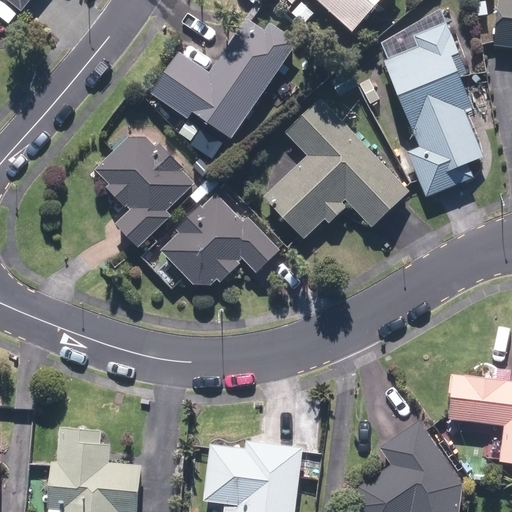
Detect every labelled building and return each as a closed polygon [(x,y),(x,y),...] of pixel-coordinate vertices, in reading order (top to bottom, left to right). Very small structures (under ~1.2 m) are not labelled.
[(10,0),(26,12),(36,0),(10,0)] [(322,0),(357,31),(384,0),(292,0),(297,4),(300,0),(322,0)] [(511,0),(505,0),(499,45),(511,47),(511,0)] [(317,12),(305,1),(294,12),(307,23),(317,12)] [(468,109),(476,106),(464,71),(472,69),(446,7),(386,42),(424,147),(411,151),(427,193),(477,175),(471,161),(485,156),(468,109)] [(235,137),(304,39),(275,19),(269,28),(251,16),(214,70),(184,49),(155,92),(192,118),(197,111),(235,137)] [(415,191),(326,96),(288,131),(310,155),(267,195),(307,238),(329,218),(333,222),(351,205),(346,201),(349,199),(376,227),(415,191)] [(117,150),(98,167),(113,182),(109,186),(126,204),(128,203),(133,209),(119,221),(142,246),(176,215),(171,209),(199,182),(186,168),(187,166),(163,140),(159,144),(151,135),(131,135),(126,129),(111,143),(117,150)] [(214,171),(203,159),(194,168),(205,179),(214,171)] [(247,219),(220,191),(180,228),(183,230),(164,248),(196,283),(214,284),(221,278),(224,281),(245,261),(243,260),(246,257),(260,272),(285,248),(253,214),(247,219)] [(511,377),(459,371),(453,417),(508,424),(503,460),(511,460),(511,377)] [(463,511),(467,481),(423,418),(383,445),(395,462),(363,483),(358,505),(362,511),(463,511)] [(106,428),(65,423),(61,459),(56,459),(51,507),(67,508),(66,511),(141,511),(147,463),(114,459),(116,442),(105,441),(106,428)] [(299,511),(307,444),(250,438),(249,445),(214,441),(207,499),(242,503),(240,511),(299,511)]
